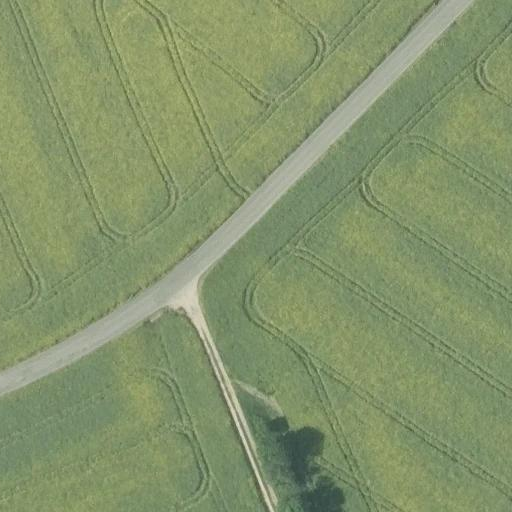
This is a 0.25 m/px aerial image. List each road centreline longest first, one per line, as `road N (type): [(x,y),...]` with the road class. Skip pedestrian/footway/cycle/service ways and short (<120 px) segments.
road 1 (tertiary): [(0,386),(180,283),(460,0)]
road 2 (track): [(180,283),(274,511)]
